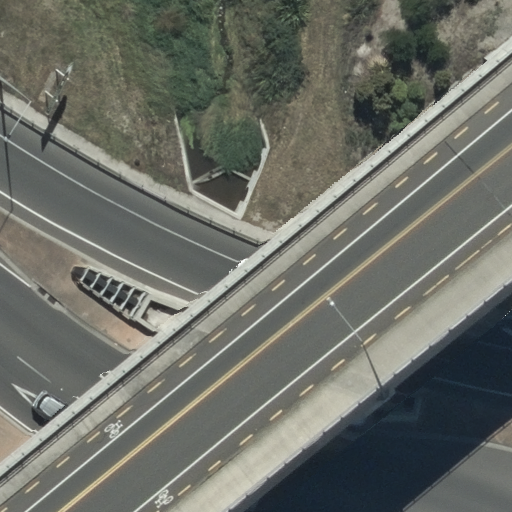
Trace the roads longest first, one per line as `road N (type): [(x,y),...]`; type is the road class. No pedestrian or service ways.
road 1 (motorway): [(0,157),(184,266),(396,350),(511,372)]
road 2 (secondary): [(91,511),(511,169)]
road 3 (trunk): [(0,346),(136,442),(300,511)]
